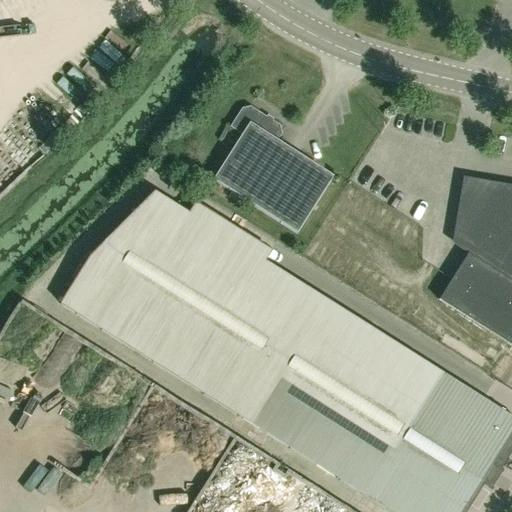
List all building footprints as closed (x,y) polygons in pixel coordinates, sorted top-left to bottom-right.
[(278,140),(282,134),(280,125),(251,106),(242,108),(231,127),(242,134),(213,180),(298,234),(334,176),(278,140)] [(391,114),(391,133),(409,133),(410,115),(391,114)] [(367,175),(363,183),(393,196),(396,187),(367,175)] [(511,189),(467,182),(456,243),(470,245),(469,253),(439,300),(511,345),(511,189)] [(511,434),(511,416),(443,372),(265,262),(270,253),(194,206),(187,216),(153,195),(88,259),(59,306),(238,418),(231,429),(258,446),(267,433),(290,448),(391,511),(462,511),(483,479),(489,483),(511,446),(511,435),(511,434)] [(304,250),(327,262),(335,249),(311,236),(304,250)] [(402,305),(417,321),(430,309),(415,293),(402,305)] [(80,481),(72,488),(89,508),(97,501),(80,481)] [(90,511),(79,499),(72,506),(76,511),(90,511)]
